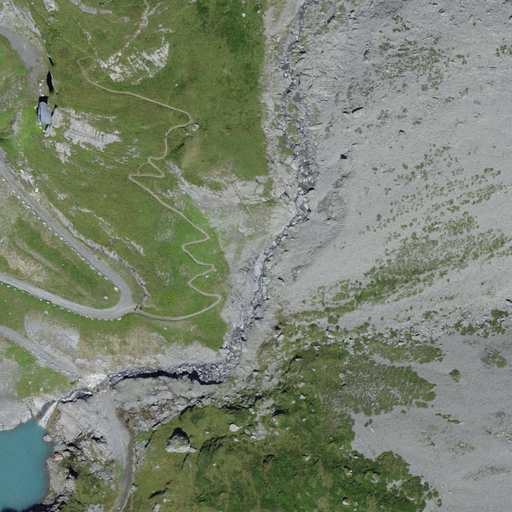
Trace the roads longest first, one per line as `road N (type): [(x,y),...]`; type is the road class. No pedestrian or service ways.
road 1 (track): [(114,511),(127,463),(99,387),(0,327)]
road 2 (track): [(121,308),(129,301),(119,280),(0,164)]
road 3 (track): [(0,276),(83,310),(121,308)]
